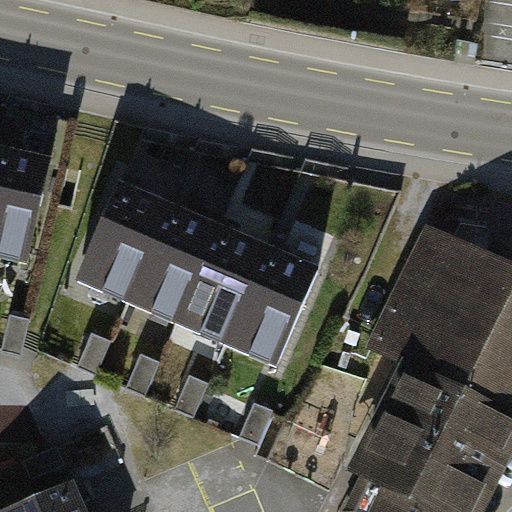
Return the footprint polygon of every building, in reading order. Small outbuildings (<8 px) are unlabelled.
[(51,161),(0,149),(0,259),(27,266),(51,161)] [(170,207),(120,186),(78,283),(128,305),(170,207)] [(220,229),(170,207),(128,305),(177,326),(220,229)] [(484,511),(511,456),(511,266),(427,225),(364,350),(396,366),(343,473),(378,490),(366,511),(484,511)] [(269,250),(220,229),(177,326),(227,348),(269,250)] [(319,272),(269,250),(227,348),(277,369),(319,272)] [(30,320),(10,316),(2,352),(22,357),(30,320)] [(111,342),(92,334),(77,368),(96,376),(111,342)] [(160,364),(141,355),(126,389),(145,397),(160,364)] [(209,384),(190,376),(175,410),(194,418),(209,384)] [(274,413),(255,404),(240,438),(259,447),(274,413)] [(57,447),(23,461),(31,482),(66,468),(57,447)] [(84,511),(72,482),(2,511),(84,511)]
